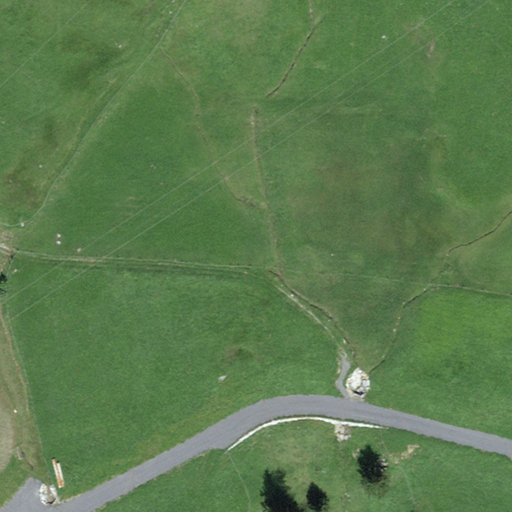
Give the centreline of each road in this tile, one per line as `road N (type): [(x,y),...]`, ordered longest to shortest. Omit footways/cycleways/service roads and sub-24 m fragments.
road 1 (residential): [(511,448),(346,408),(288,405),(68,511)]
road 2 (track): [(346,408),(339,351),(269,284),(222,272),(12,252)]
